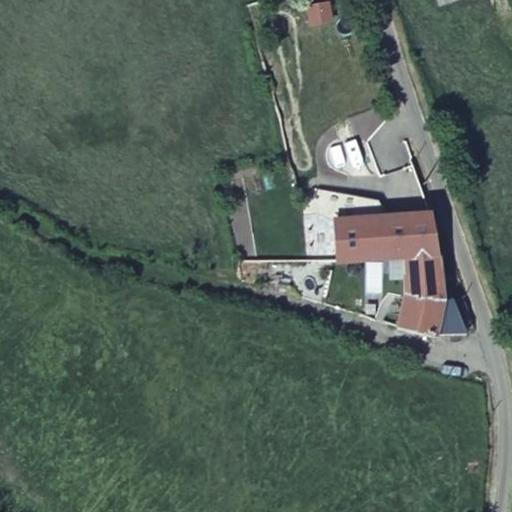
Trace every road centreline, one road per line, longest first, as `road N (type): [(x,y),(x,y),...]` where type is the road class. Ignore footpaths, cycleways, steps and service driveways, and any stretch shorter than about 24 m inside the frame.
road 1 (unclassified): [(500,511),(499,379),(414,106),(371,0)]
road 2 (track): [(0,206),(126,271),(318,313)]
